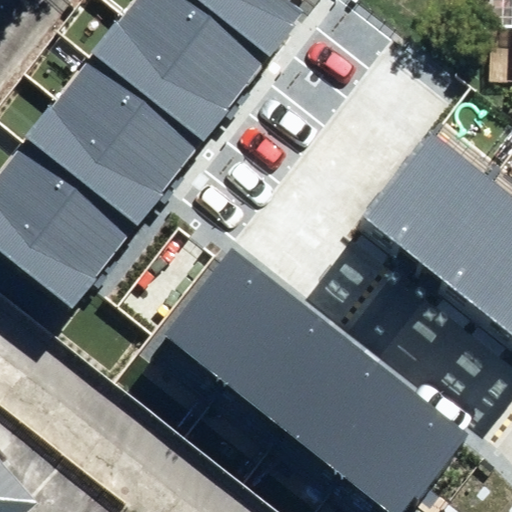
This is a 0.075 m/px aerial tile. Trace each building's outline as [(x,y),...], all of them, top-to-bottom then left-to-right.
[(189,0),(135,0),(124,15),(235,103),(268,61),(189,0)] [(189,0),(268,61),(305,14),(286,0),(189,0)] [(235,103),(124,15),(90,57),(202,144),(235,103)] [(202,144),(90,57),(58,98),(169,186),(202,144)] [(169,186),(58,98),(24,140),(137,227),(169,186)] [(492,182),(431,135),(365,220),(426,267),(492,182)] [(137,227),(24,140),(0,171),(0,191),(103,271),(137,227)] [(511,197),(492,182),(426,267),(484,312),(511,275),(511,197)] [(103,271),(0,191),(0,258),(70,313),(103,271)] [(290,294),(230,248),(164,334),(224,380),(290,294)] [(511,275),(484,312),(511,333),(511,275)] [(290,294),(224,380),(287,428),(353,343),(290,294)] [(353,343),(287,428),(345,473),(411,387),(353,343)] [(411,387),(345,473),(395,511),(406,511),(469,431),(411,387)] [(33,511),(0,474),(0,511),(33,511)]
